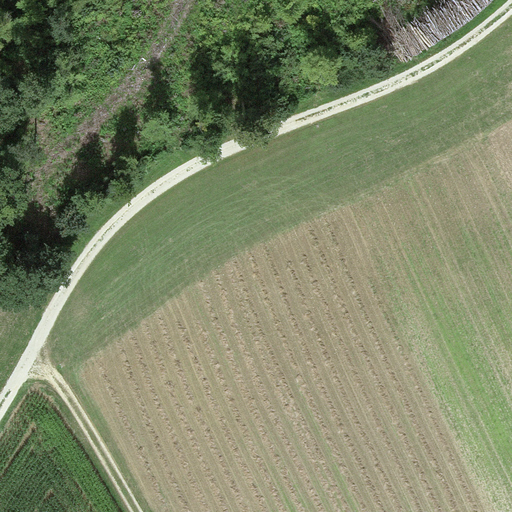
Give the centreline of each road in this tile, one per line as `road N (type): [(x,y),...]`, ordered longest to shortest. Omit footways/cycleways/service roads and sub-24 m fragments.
road 1 (track): [(0,401),(97,234),(193,166),(422,69),(511,2)]
road 2 (track): [(130,511),(28,354)]
